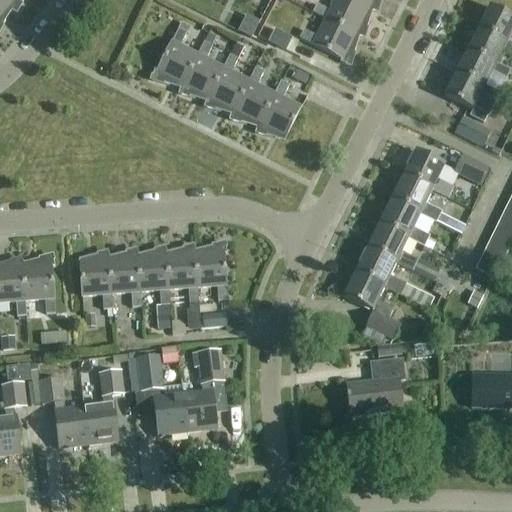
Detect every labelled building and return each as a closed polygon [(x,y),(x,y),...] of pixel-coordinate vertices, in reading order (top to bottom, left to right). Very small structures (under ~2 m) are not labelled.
[(0,0),(0,3),(8,10),(15,15),(24,1),(22,0),(0,0)] [(362,22),(368,11),(345,0),(334,0),(328,13),(315,7),(311,15),(324,22),(355,37),(363,40),(368,25),(362,22)] [(345,0),(368,11),(376,14),(380,0),(345,0)] [(511,34),(511,21),(488,10),(477,32),(506,47),(503,53),(511,57),(511,39),(510,38),(511,34)] [(291,28),(295,16),(283,11),(279,23),(291,28)] [(324,22),(315,39),(302,32),(298,41),(341,62),(340,64),(339,65),(349,68),(355,50),(354,50),(349,48),(355,37),(324,22)] [(179,91),(180,91),(181,88),(197,57),(179,48),(189,29),(181,25),(156,74),(155,73),(154,72),(152,77),(151,77),(149,83),(163,88),(163,86),(179,91)] [(506,47),(477,32),(466,55),(494,69),(492,75),(505,81),(509,73),(496,66),(503,53),(506,47)] [(278,57),(284,40),(272,36),(266,52),(278,57)] [(180,91),(179,91),(177,98),(189,101),(189,100),(205,104),(223,70),(222,70),(205,62),(212,49),(209,47),(211,44),(205,41),(203,44),(197,57),(180,91)] [(466,55),(454,77),(483,92),(481,97),(494,103),(498,95),(496,94),(499,88),(488,82),(492,75),(494,69),(466,55)] [(223,70),(205,104),(203,111),(215,114),(215,112),(231,117),(233,114),(249,84),(248,83),(231,75),(237,62),(229,57),(222,70),(223,70)] [(233,114),(231,117),(230,124),(241,127),(241,126),(256,130),(258,131),(259,127),(274,97),(273,96),(256,87),(263,74),(254,70),(248,83),(249,84),(233,114)] [(297,75),(293,82),(305,88),(309,81),(297,75)] [(494,103),(481,97),(483,92),(454,77),(443,100),(471,114),(469,119),(482,125),(494,103)] [(256,130),(254,136),(265,140),(266,139),(283,144),(285,141),(300,110),(282,100),(288,87),(280,83),(273,96),(274,97),(259,127),(258,131),(256,130)] [(489,135),(463,121),(456,135),(482,149),(489,135)] [(450,153),(454,145),(425,131),(420,140),(450,153)] [(444,169),(415,155),(403,180),(431,194),(447,202),(453,190),(437,183),(444,169)] [(487,171),(462,158),(454,175),(479,187),(487,171)] [(403,180),(391,204),(419,218),(435,226),(436,224),(440,216),(441,215),(425,207),(431,194),(403,180)] [(419,218),(391,204),(379,228),(407,243),(431,254),(435,244),(428,241),(429,239),(413,231),(419,218)] [(511,210),(506,207),(502,216),(511,221),(511,210)] [(440,216),(436,224),(447,229),(451,221),(440,216)] [(511,221),(502,216),(497,226),(511,233),(511,221)] [(511,233),(497,226),(493,235),(511,244),(511,243),(511,233)] [(407,243),(379,228),(367,252),(395,267),(411,274),(417,263),(401,255),(407,243)] [(511,244),(493,235),(488,244),(507,254),(511,244)] [(488,244),(483,254),(502,263),(507,254),(488,244)] [(206,256),(194,257),(197,291),(216,289),(217,304),(227,303),(223,256),(225,256),(226,256),(224,246),(205,250),(206,251),(206,256)] [(177,258),(165,259),(168,293),(187,292),(188,306),(198,306),(197,291),(194,257),(192,249),(177,252),(177,254),(177,258)] [(168,293),(165,259),(163,251),(148,255),(148,256),(148,261),(137,262),(139,295),(159,294),(161,326),(170,325),(168,293)] [(355,277),(383,291),(428,313),(434,301),(389,279),(395,267),(367,252),(355,277)] [(120,263),(109,264),(107,264),(110,298),(111,298),(130,296),(131,311),(141,310),(139,295),(137,262),(135,253),(119,257),(120,258),(120,263)] [(502,263),(483,254),(479,263),(498,272),(502,263)] [(110,298),(107,264),(109,264),(107,255),(91,259),(92,260),(92,265),(79,266),(81,300),(101,299),(102,313),(112,313),(111,298),(110,298)] [(21,271),(23,305),(24,304),(43,303),(44,318),(54,317),(53,302),(51,268),(53,268),(51,259),(33,264),(35,269),(22,270),(21,271)] [(21,271),(22,270),(20,262),(5,266),(5,267),(6,272),(0,272),(0,306),(15,305),(16,320),(25,319),(24,304),(23,305),(21,271)] [(498,272),(479,263),(474,272),(493,282),(498,272)] [(355,277),(343,301),(371,315),(359,339),(379,349),(384,339),(392,343),(400,328),(388,322),(393,311),(377,303),(383,291),(355,277)] [(473,291),(467,304),(476,309),(482,296),(473,291)] [(189,312),(186,313),(186,318),(199,318),(198,306),(188,306),(189,312)] [(94,314),(84,315),(84,328),(95,328),(94,314)] [(227,330),(226,316),(202,319),(203,332),(227,330)] [(171,333),(193,333),(193,320),(171,320),(171,333)] [(65,336),(52,337),(53,348),(66,347),(65,336)] [(15,353),(14,339),(0,340),(1,354),(15,353)] [(378,363),(402,360),(401,347),(377,350),(378,363)] [(201,396),(182,398),(186,436),(215,432),(210,387),(223,385),(219,353),(191,357),(193,372),(198,371),(201,396)] [(158,359),(145,360),(144,355),(127,357),(128,364),(132,397),(140,396),(144,425),(156,423),(158,439),(186,436),(182,398),(163,400),(158,359)] [(350,420),(401,414),(398,384),(404,383),(401,363),(369,366),(371,385),(346,388),(350,420)] [(60,382),(38,385),(36,374),(30,375),(34,408),(41,407),(41,409),(53,408),(59,452),(88,448),(83,411),(64,413),(60,382)] [(122,374),(99,376),(101,400),(124,398),(122,374)] [(511,379),(471,378),(471,411),(511,411),(511,379)] [(4,420),(0,420),(0,459),(19,457),(13,412),(25,410),(22,386),(0,389),(4,420)] [(117,445),(111,400),(102,401),(101,401),(102,408),(83,411),(88,448),(117,445)] [(125,446),(150,445),(150,433),(125,435),(125,446)]
